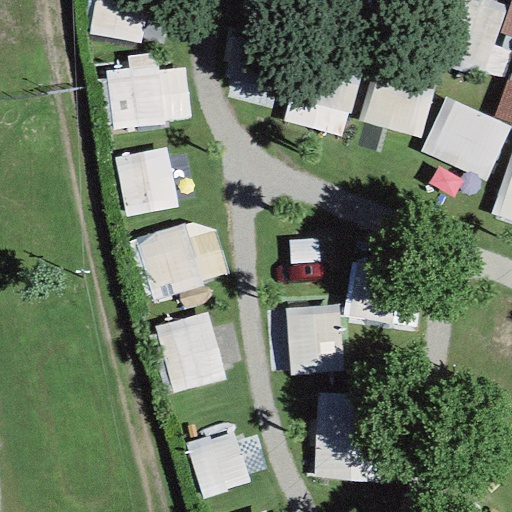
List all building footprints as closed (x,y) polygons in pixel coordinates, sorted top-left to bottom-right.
[(511,0),(510,0),(501,29),(511,32),(511,63),(497,111),(511,116),(511,0)] [(376,76),(366,114),(420,128),(430,90),(376,76)] [(511,116),(445,90),(423,146),(490,173),(511,118),(511,116)] [(120,148),(127,207),(178,201),(171,142),(120,148)] [(511,155),(503,215),(511,216),(511,155)] [(228,274),(218,213),(139,227),(149,287),(228,274)] [(511,355),(511,307),(472,297),(460,341),(511,355)] [(158,319),(173,383),(247,365),(231,301),(158,319)] [(276,362),(342,360),(340,310),(275,313),(276,362)] [(319,386),(317,471),(381,472),(383,387),(319,386)] [(234,423),(188,437),(204,487),(249,473),(234,423)] [(245,511),(286,511),(283,500),(245,511)]
